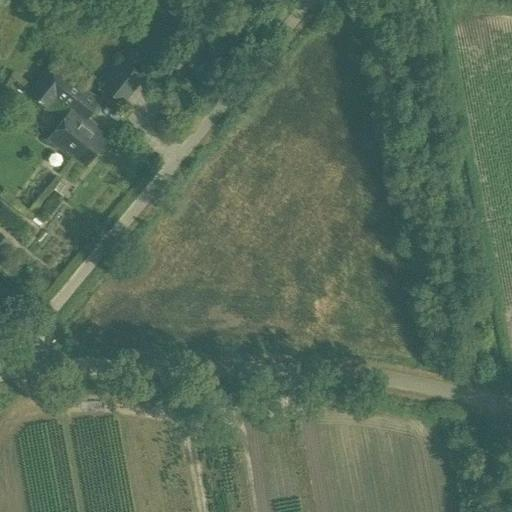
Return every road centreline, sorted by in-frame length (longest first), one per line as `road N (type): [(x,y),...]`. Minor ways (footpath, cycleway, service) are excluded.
road 1 (unclassified): [(511,415),(389,391),(150,372),(7,372)]
road 2 (unclassified): [(7,372),(311,0)]
road 3 (track): [(410,0),(477,361),(491,389)]
